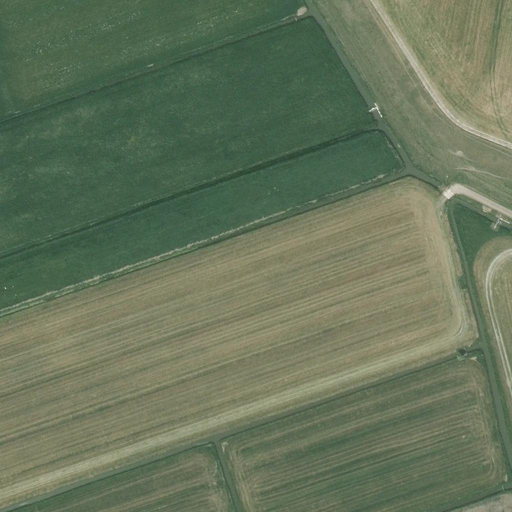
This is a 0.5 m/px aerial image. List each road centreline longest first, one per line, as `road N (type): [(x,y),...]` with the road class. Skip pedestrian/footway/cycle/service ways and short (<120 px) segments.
road 1 (track): [(511,215),(459,189),(440,203),(462,310),(454,338),(0,494)]
road 2 (track): [(511,387),(487,285),(498,257),(511,252)]
